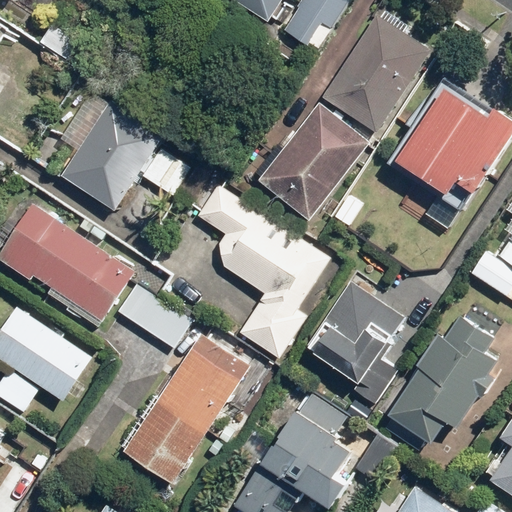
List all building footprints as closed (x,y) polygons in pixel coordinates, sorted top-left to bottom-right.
[(249,0),(275,16),(285,0),(249,0)] [(302,0),(286,28),(323,50),(352,0),(302,0)] [(435,49),(381,14),(328,96),(382,131),(435,49)] [(84,43),(55,25),(45,41),(74,59),(84,43)] [(487,184),(511,145),(511,98),(509,97),(505,104),(455,71),(399,157),(448,188),(434,210),(455,223),(482,181),(487,184)] [(171,128),(116,94),(69,170),(123,204),(171,128)] [(318,212),(378,137),(327,96),(267,172),(318,212)] [(178,193),(197,163),(166,143),(146,173),(178,193)] [(336,254),(223,180),(203,211),(230,229),(224,239),(229,262),(271,288),(246,329),(286,353),(312,310),(305,305),(336,254)] [(168,209),(140,193),(117,234),(145,250),(168,209)] [(144,265),(38,198),(3,253),(37,275),(41,269),(112,314),(144,265)] [(502,283),(511,267),(511,260),(487,245),(474,266),(502,283)] [(207,294),(174,275),(164,292),(197,311),(207,294)] [(410,312),(354,277),(315,339),(370,374),(410,312)] [(140,278),(122,306),(180,344),(198,316),(140,278)] [(100,352),(23,301),(0,335),(0,347),(71,395),(100,352)] [(459,318),(392,421),(441,453),(508,350),(459,318)] [(178,476),(257,360),(206,326),(128,442),(178,476)] [(46,384),(13,363),(0,383),(0,389),(30,408),(46,384)] [(246,500),(263,511),(320,511),(359,454),(301,416),(246,500)] [(511,479),(511,425),(508,432),(511,434),(511,456),(502,473),(511,479)] [(402,448),(382,434),(359,467),(379,481),(402,448)] [(26,445),(18,459),(30,467),(38,453),(26,445)] [(0,511),(11,511),(22,496),(0,481),(0,511)] [(467,511),(422,482),(402,511),(467,511)] [(511,511),(511,509),(489,495),(478,511),(511,511)] [(133,511),(112,499),(104,511),(65,511),(56,506),(51,511),(133,511)]
